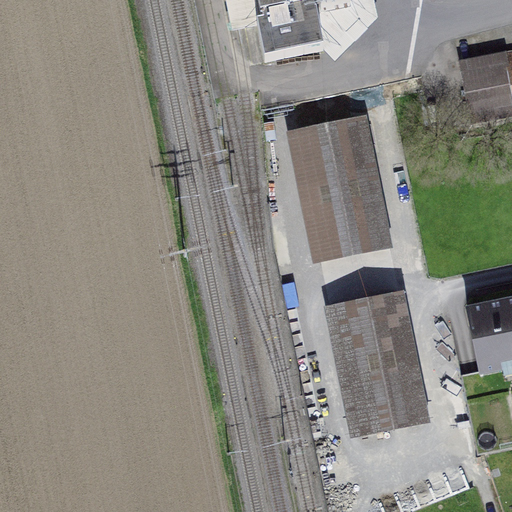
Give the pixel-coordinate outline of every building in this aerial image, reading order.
[(362,0),(243,0),(257,69),(371,45),(362,0)] [(472,123),(511,113),(511,53),(460,64),(472,123)] [(353,115),(300,126),(327,259),(380,248),(353,115)] [(392,293),(333,305),(359,433),(419,421),(392,293)] [(511,373),(511,304),(466,315),(480,380),(511,373)]
